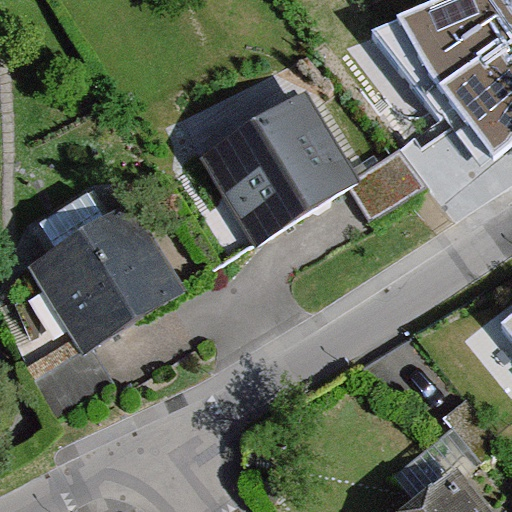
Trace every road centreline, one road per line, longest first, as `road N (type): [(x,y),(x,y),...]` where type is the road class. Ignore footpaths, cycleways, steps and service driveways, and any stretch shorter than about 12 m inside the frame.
road 1 (residential): [(511,225),(151,456)]
road 2 (residential): [(151,456),(39,511)]
